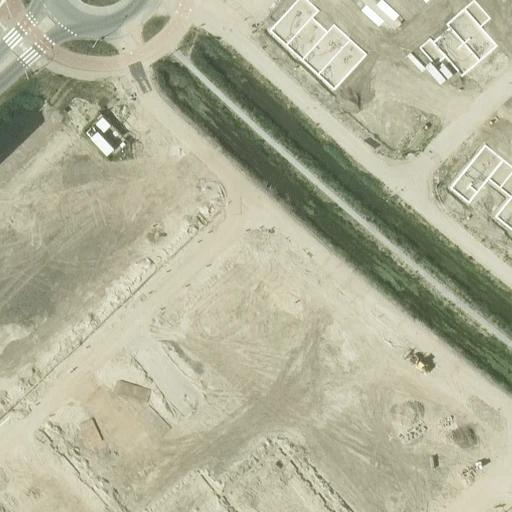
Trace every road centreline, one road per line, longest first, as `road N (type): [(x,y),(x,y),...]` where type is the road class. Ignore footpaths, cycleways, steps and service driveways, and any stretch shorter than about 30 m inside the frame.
road 1 (residential): [(256,200),(0,437)]
road 2 (residential): [(256,200),(511,417)]
road 3 (residential): [(113,27),(164,122),(256,200)]
road 4 (residential): [(402,185),(232,34)]
road 5 (residential): [(402,185),(511,86)]
road 6 (residential): [(511,273),(402,185)]
